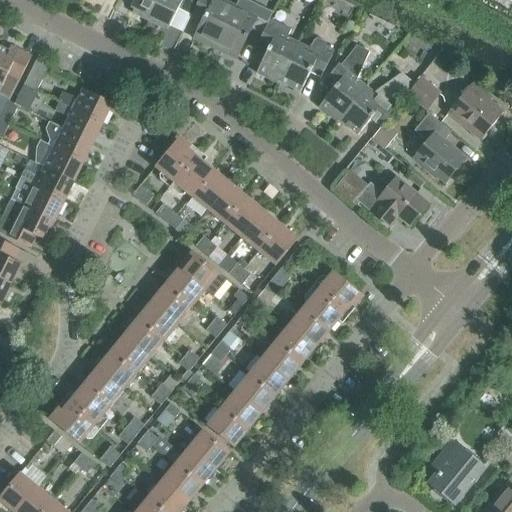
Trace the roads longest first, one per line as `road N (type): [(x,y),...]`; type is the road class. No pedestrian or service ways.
road 1 (residential): [(0,449),(72,358),(73,256),(164,82)]
road 2 (residential): [(411,275),(164,82)]
road 3 (residential): [(217,511),(411,275)]
road 4 (tertiary): [(296,511),(461,312)]
road 5 (residential): [(164,82),(3,0)]
road 6 (residential): [(411,275),(493,176),(511,167)]
